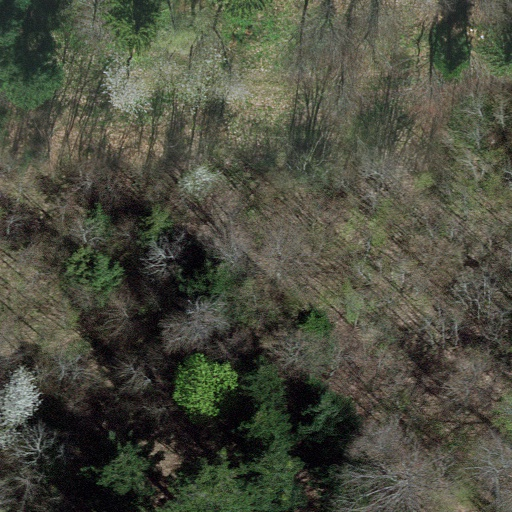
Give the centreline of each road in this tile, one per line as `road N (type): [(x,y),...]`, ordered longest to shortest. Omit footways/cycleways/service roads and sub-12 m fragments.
road 1 (track): [(0,80),(511,74)]
road 2 (track): [(290,72),(210,234),(0,420)]
